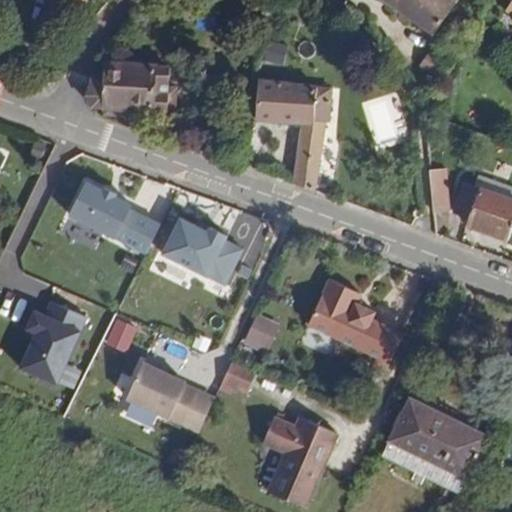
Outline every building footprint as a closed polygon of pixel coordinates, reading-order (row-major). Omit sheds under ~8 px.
[(55,0),(81,9),(84,0),(55,0)] [(387,0),(440,36),(466,0),(387,0)] [(511,0),(507,0),(498,15),(511,23),(511,27),(511,30),(511,0)] [(151,117),(155,74),(124,71),(125,57),(133,49),(116,33),(105,46),(103,71),(96,71),(94,82),(84,81),(79,104),(82,108),(87,112),(110,121),(140,124),(141,115),(151,117)] [(431,78),(441,63),(424,52),(414,67),(431,78)] [(329,126),(333,94),(256,83),(251,123),(297,132),(290,186),(311,192),(321,125),(329,126)] [(503,239),(511,215),(511,200),(508,199),(511,188),(511,186),(475,173),(470,185),(467,183),(454,211),(464,215),(461,223),(503,239)] [(449,219),(445,174),(427,175),(432,221),(449,219)] [(136,206),(165,216),(176,187),(147,176),(136,206)] [(70,218),(146,257),(161,229),(130,213),(132,208),(116,200),(118,195),(106,189),(104,194),(87,185),(70,218)] [(163,258),(225,289),(243,254),(225,244),(227,239),(221,236),(218,241),(181,222),(163,258)] [(373,319),(376,312),(359,304),(363,295),(334,281),(313,323),(378,356),(373,366),(387,373),(406,335),(373,319)] [(35,312),(27,330),(35,334),(20,369),(57,386),(86,319),(51,303),(45,316),(35,312)] [(247,339),(271,349),(283,322),(259,311),(247,339)] [(120,317),(109,340),(129,349),(140,326),(120,317)] [(249,393),(258,373),(233,361),(223,380),(249,393)] [(200,389),(158,369),(157,371),(142,402),(199,432),(214,399),(199,391),(200,389)] [(467,482),(487,440),(452,422),(456,413),(417,393),(392,442),(467,482)] [(303,505),(338,435),(304,417),(299,428),(280,418),(279,422),(268,443),(287,452),(267,489),(303,505)] [(467,482),(392,442),(384,457),(459,497),(467,482)]
